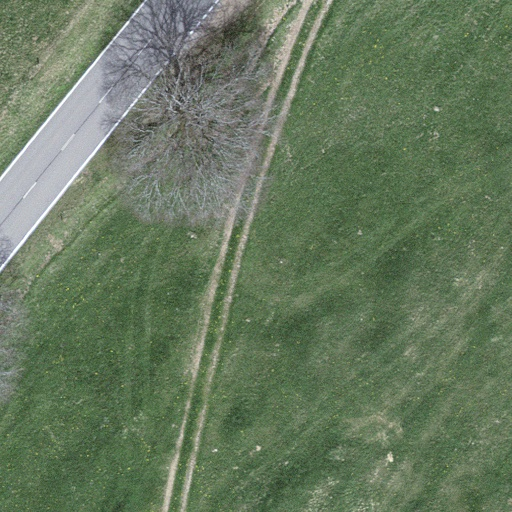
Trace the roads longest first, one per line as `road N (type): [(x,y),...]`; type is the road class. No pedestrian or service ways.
road 1 (track): [(177,511),(252,179),(321,0)]
road 2 (tertiary): [(174,0),(0,220)]
